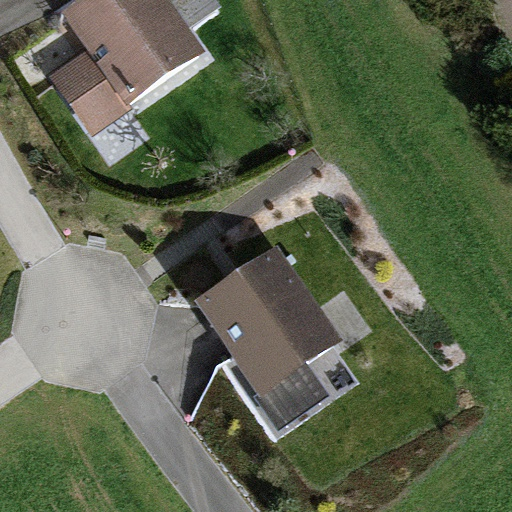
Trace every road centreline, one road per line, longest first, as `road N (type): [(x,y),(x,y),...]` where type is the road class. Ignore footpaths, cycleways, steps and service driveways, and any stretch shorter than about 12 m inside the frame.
road 1 (residential): [(83,322),(222,511)]
road 2 (residential): [(83,322),(0,159)]
